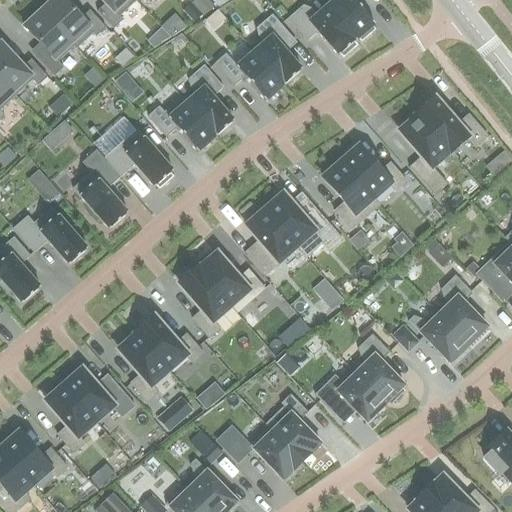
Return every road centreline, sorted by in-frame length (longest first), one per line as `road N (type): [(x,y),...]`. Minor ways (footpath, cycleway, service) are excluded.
road 1 (residential): [(0,365),(251,146),(461,13)]
road 2 (residential): [(291,511),(462,393),(511,348)]
